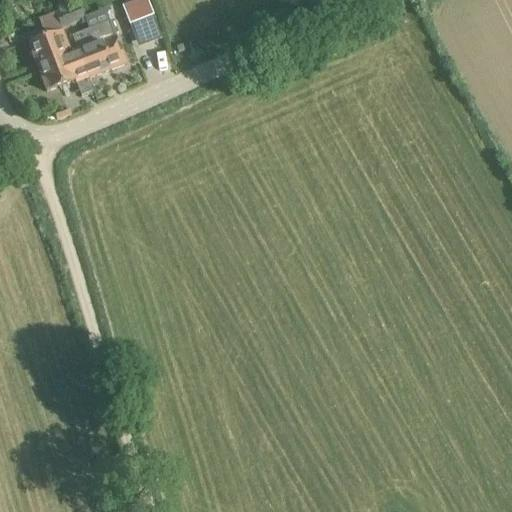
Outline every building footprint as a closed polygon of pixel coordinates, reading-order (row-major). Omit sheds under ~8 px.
[(147,0),(141,0),(122,7),(129,26),(154,17),(147,0)] [(61,30),(85,21),(80,5),(56,14),(61,30)] [(115,36),(113,37),(108,24),(72,37),(77,50),(78,52),(89,80),(126,66),(115,36)] [(65,39),(62,32),(44,39),(42,35),(29,40),(30,44),(28,45),(37,69),(67,57),(78,52),(77,50),(71,52),(66,39),(65,39)] [(77,84),(89,80),(78,52),(67,57),(37,69),(47,93),(76,82),(77,84)]
